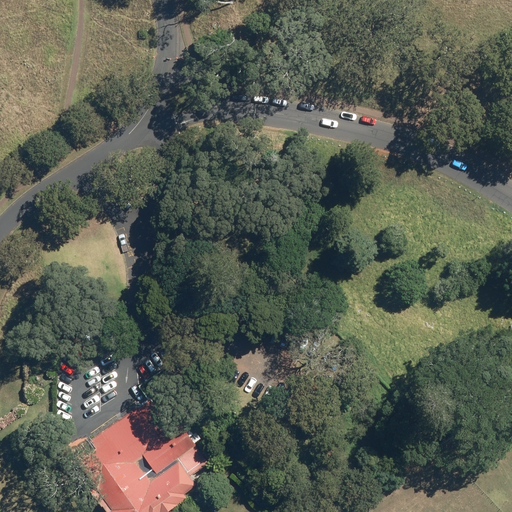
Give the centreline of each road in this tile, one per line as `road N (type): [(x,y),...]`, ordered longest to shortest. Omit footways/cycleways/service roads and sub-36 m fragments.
road 1 (unclassified): [(277,111),(410,146),(511,196)]
road 2 (unknown): [(137,327),(188,328),(283,356)]
road 3 (unclassified): [(0,228),(36,190),(116,142)]
road 4 (unclassified): [(277,111),(137,126)]
road 5 (unclassified): [(165,66),(277,111)]
